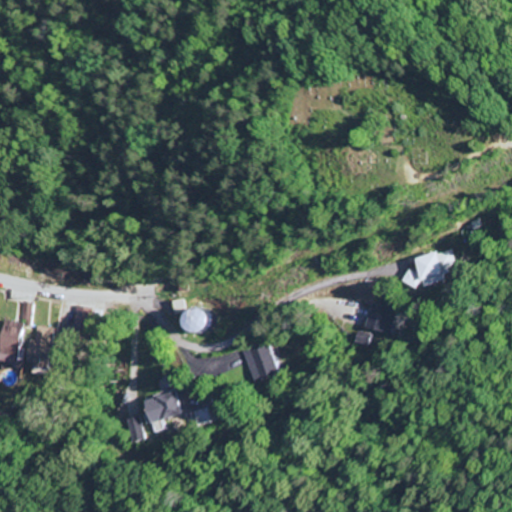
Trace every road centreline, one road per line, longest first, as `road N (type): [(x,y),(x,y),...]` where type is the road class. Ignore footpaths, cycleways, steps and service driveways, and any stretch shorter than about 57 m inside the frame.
road 1 (residential): [(107,301),(142,286),(165,259),(162,114),(201,0),(498,11),(511,23)]
road 2 (residential): [(458,246),(421,270),(298,292),(211,344),(178,343),(139,309),(107,301)]
